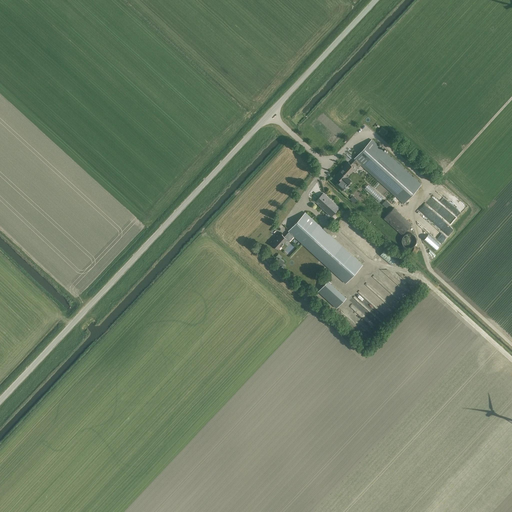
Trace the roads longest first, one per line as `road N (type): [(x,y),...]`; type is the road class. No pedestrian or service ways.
road 1 (unclassified): [(0,401),(271,115)]
road 2 (unclassified): [(271,115),(376,0)]
